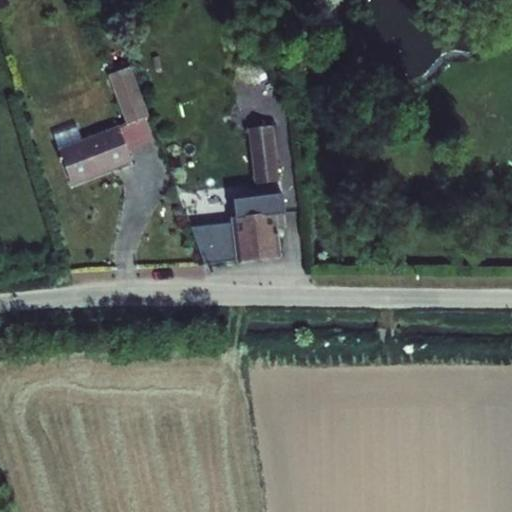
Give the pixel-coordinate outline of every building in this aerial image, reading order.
[(143,124),(125,77),(107,84),(125,131),(143,124)] [(233,138),(243,194),(265,191),(257,135),(233,138)] [(124,170),(112,136),(55,158),(67,191),(124,170)] [(264,263),(261,238),(259,224),(270,222),(267,202),(219,209),(227,269),(264,263)] [(259,224),(261,238),(272,236),(270,222),(259,224)]
